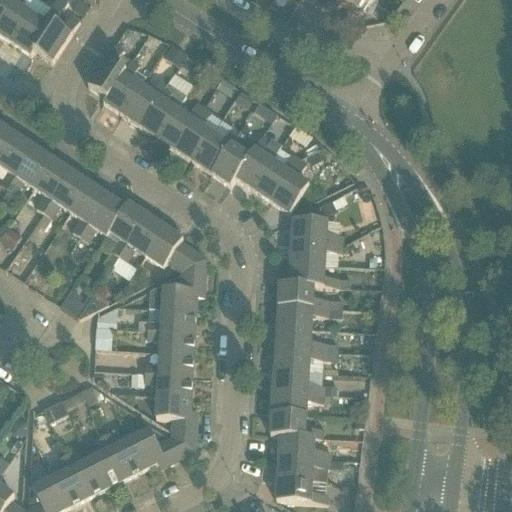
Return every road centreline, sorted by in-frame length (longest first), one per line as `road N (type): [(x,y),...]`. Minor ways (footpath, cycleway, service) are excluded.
road 1 (residential): [(39,122),(232,253),(221,463),(196,495),(160,511)]
road 2 (tertiary): [(454,483),(468,311),(445,237),(419,194),(371,145)]
road 3 (tertiary): [(371,145),(420,249),(432,317),(414,477)]
road 4 (tertiary): [(337,118),(153,0)]
road 5 (residential): [(364,85),(314,71),(197,0)]
road 6 (residential): [(39,122),(113,0)]
